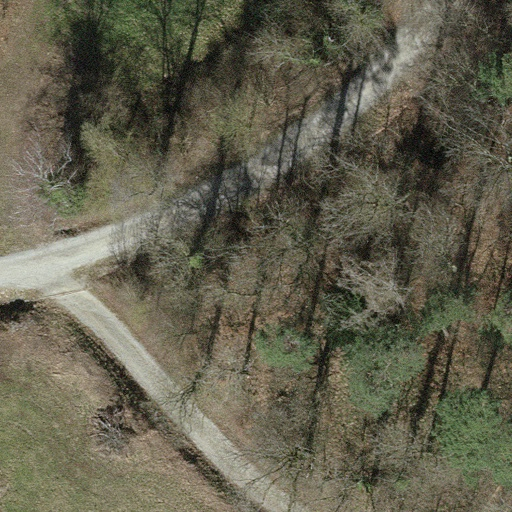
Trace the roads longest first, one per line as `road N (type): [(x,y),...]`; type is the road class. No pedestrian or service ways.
road 1 (track): [(442,0),(407,54),(314,137),(138,229),(40,267)]
road 2 (track): [(40,267),(300,511)]
road 3 (track): [(40,267),(26,250),(34,0)]
